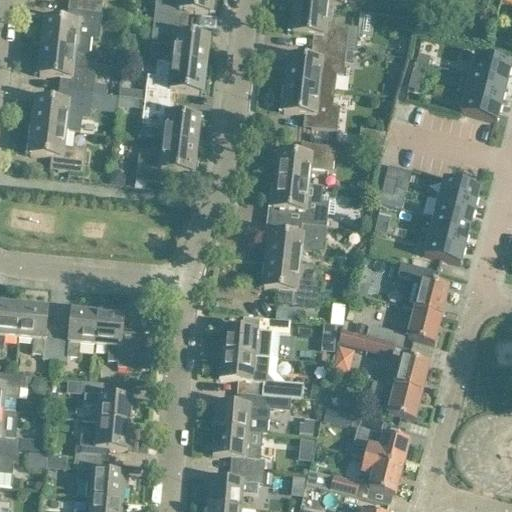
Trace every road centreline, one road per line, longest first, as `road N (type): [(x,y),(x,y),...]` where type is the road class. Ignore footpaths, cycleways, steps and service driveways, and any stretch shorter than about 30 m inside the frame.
road 1 (residential): [(168,511),(191,282)]
road 2 (residential): [(210,212),(223,185),(243,0)]
road 3 (residential): [(210,212),(0,186)]
road 4 (residential): [(425,498),(477,298)]
road 5 (residential): [(191,282),(0,263)]
road 6 (residential): [(477,298),(511,168)]
